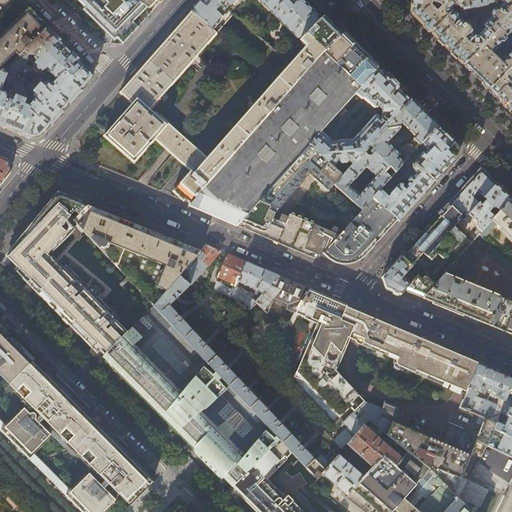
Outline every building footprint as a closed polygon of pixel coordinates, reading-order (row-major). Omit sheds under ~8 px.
[(78,0),(122,44),(132,33),(151,11),(134,0),(78,0)] [(134,0),(151,11),(160,0),(134,0)] [(216,32),(232,14),(230,12),(215,0),(201,0),(200,1),(192,12),(216,32)] [(242,0),(244,2),(245,0),(215,0),(230,12),(240,0),(242,0)] [(258,0),(299,40),(321,19),(302,0),(258,0)] [(413,0),(411,11),(419,20),(431,32),(451,12),(453,12),(449,8),(454,2),(463,10),(469,9),(466,0),(413,0)] [(511,0),(466,0),(469,9),(487,5),(488,4),(492,3),(493,2),(499,8),(498,9),(496,9),(494,10),(492,11),(491,13),(491,14),(492,17),(483,26),(485,28),(490,33),(497,27),(511,10),(511,0)] [(47,28),(30,10),(5,35),(0,39),(0,70),(1,71),(3,71),(10,64),(47,28)] [(511,10),(497,27),(499,29),(511,41),(511,10)] [(216,32),(192,12),(184,21),(169,37),(120,93),(132,104),(108,131),(104,136),(134,162),(155,139),(166,149),(172,154),(183,164),(190,171),(173,191),(183,200),(184,200),(186,198),(190,203),(341,35),(327,20),(324,17),(321,19),(299,40),(305,46),(207,158),(156,112),(154,114),(150,110),(216,34),(216,32)] [(499,29),(497,27),(490,33),(485,28),(477,36),(474,36),(471,33),(472,31),(471,30),(472,28),(472,26),(471,25),(469,23),(467,22),(464,23),(458,17),(457,16),(456,13),(455,13),(453,12),(451,12),(431,32),(449,49),(464,64),(499,29)] [(66,48),(47,28),(10,64),(17,72),(28,61),(28,55),(33,55),(51,72),(50,73),(56,79),(64,71),(71,78),(84,66),(66,48)] [(464,64),(477,77),(489,89),(511,65),(511,41),(499,29),(464,64)] [(343,33),(341,35),(190,203),(189,205),(217,217),(237,226),(241,222),(310,145),(321,133),(338,113),(343,108),(356,94),(378,68),(359,49),(343,33)] [(17,72),(10,64),(3,71),(7,74),(0,90),(0,125),(30,138),(42,135),(46,131),(51,125),(41,116),(39,118),(27,108),(27,106),(8,98),(8,97),(6,92),(8,91),(17,72)] [(507,107),(511,111),(511,65),(489,89),(507,107)] [(52,84),(48,83),(32,101),(27,106),(27,108),(39,118),(41,116),(51,125),(68,106),(91,80),(91,77),(91,73),(84,66),(71,78),(64,71),(56,79),(52,84)] [(338,143),(332,143),(321,133),(310,145),(334,167),(339,162),(342,164),(346,163),(348,161),(352,164),(363,152),(369,146),(410,100),(396,85),(378,68),(356,94),(361,99),(365,99),(374,108),(376,108),(378,110),(380,108),(382,110),(382,116),(380,118),(378,116),(374,116),(352,141),(341,141),(339,141),(338,143)] [(427,115),(430,112),(415,97),(412,100),(420,108),(427,115)] [(437,126),(427,115),(420,108),(412,100),(410,100),(369,146),(375,151),(375,152),(371,156),(368,156),(363,152),(352,164),(342,175),(340,177),(334,184),(362,209),(373,198),(380,190),(390,177),(385,173),(385,171),(391,166),(396,172),(402,165),(403,163),(397,157),(399,155),(387,143),(399,130),(398,127),(402,123),(416,137),(414,139),(418,143),(417,145),(413,142),(410,144),(409,144),(406,144),(401,149),(401,153),(408,159),(422,144),(437,126)] [(342,117),(347,111),(343,108),(338,113),(342,117)] [(403,184),(400,184),(388,196),(380,190),(373,198),(397,219),(399,221),(457,157),(456,145),(448,137),(437,126),(422,144),(429,151),(428,154),(428,156),(426,158),(425,157),(423,159),(421,157),(416,162),(415,162),(413,165),(413,166),(412,168),(416,174),(413,177),(412,176),(410,177),(407,181),(408,183),(406,186),(403,184)] [(340,177),(342,175),(334,167),(310,145),(241,222),(245,224),(243,228),(244,229),(256,234),(259,235),(260,231),(271,236),(272,239),(277,241),(277,243),(282,245),(304,254),(313,258),(315,254),(320,256),(322,253),(346,226),(339,220),(329,231),(314,224),(312,221),(310,220),(309,222),(307,221),(305,217),(304,217),(302,219),(300,218),(300,216),(298,215),(296,217),(295,216),(294,213),(291,212),(290,214),(288,213),(284,223),(272,218),(274,212),(269,210),(271,206),(276,208),(304,178),(298,173),(303,168),(308,173),(328,191),(334,184),(340,177)] [(0,183),(9,172),(6,160),(0,157),(0,183)] [(405,168),(402,165),(396,172),(395,173),(398,176),(405,168)] [(298,173),(304,178),(308,173),(303,168),(298,173)] [(498,212),(510,199),(503,192),(480,169),(439,214),(441,216),(453,226),(459,220),(457,217),(463,210),(467,213),(468,212),(469,213),(465,218),(468,221),(474,217),(477,220),(475,221),(476,228),(477,229),(474,233),(473,232),(467,238),(471,242),(479,234),(493,218),(490,215),(493,212),(491,209),(492,208),(493,207),(498,212)] [(107,352),(127,332),(96,300),(101,294),(101,293),(91,285),(86,290),(50,255),(71,233),(70,231),(77,224),(73,220),(83,208),(85,207),(60,197),(57,197),(54,198),(42,213),(23,236),(18,241),(21,244),(8,258),(16,267),(17,266),(20,269),(17,273),(27,283),(30,281),(104,354),(107,352)] [(397,219),(373,198),(362,209),(346,226),(322,253),(330,259),(332,260),(339,263),(350,263),(355,262),(361,258),(397,219)] [(511,200),(510,199),(498,212),(493,218),(479,234),(482,237),(496,223),(511,239),(511,200)] [(171,242),(171,238),(150,230),(119,218),(93,207),(92,210),(85,207),(83,208),(73,220),(77,224),(127,277),(129,280),(154,306),(198,255),(199,254),(171,242)] [(444,274),(471,242),(467,238),(453,226),(441,216),(403,258),(417,270),(420,272),(411,282),(404,290),(413,294),(422,298),(424,296),(443,275),(444,274)] [(271,236),(260,231),(259,235),(277,243),(277,241),(272,239),(271,236)] [(309,453),(292,436),(288,431),(266,409),(244,385),(222,361),(202,340),(182,319),(170,307),(180,296),(189,286),(190,285),(191,285),(194,282),(200,274),(205,268),(209,263),(219,251),(216,249),(207,245),(205,246),(199,254),(198,255),(154,306),(184,338),(277,436),(290,449),(306,466),(314,458),(309,453)] [(237,284),(246,262),(236,258),(227,254),(221,268),(217,276),(234,284),(232,289),(216,280),(215,289),(215,290),(232,296),(235,289),(237,284)] [(413,274),(417,270),(403,258),(400,256),(382,277),(384,283),(386,289),(399,295),(404,290),(411,282),(403,275),(408,270),(413,274)] [(254,291),(265,271),(256,267),(246,262),(237,284),(254,291)] [(295,312),(309,289),(293,283),(276,275),(265,271),(254,291),(253,293),(251,298),(255,301),(256,302),(258,305),(266,314),(268,313),(279,317),(280,314),(268,309),(273,298),(288,304),(288,305),(286,309),(295,312)] [(511,302),(444,274),(443,275),(424,296),(448,306),(480,319),(484,320),(485,323),(490,325),(491,324),(510,331),(511,331),(511,302)] [(129,280),(127,277),(120,283),(122,286),(129,280)] [(250,292),(249,295),(245,294),(239,289),(237,290),(235,289),(232,296),(249,310),(256,302),(255,301),(251,298),(253,293),(250,292)] [(502,405),(511,383),(511,375),(496,368),(449,349),(374,316),(328,297),(309,289),(295,312),(291,318),(304,322),(304,320),(317,325),(297,372),(343,420),(342,421),(353,431),(350,433),(345,428),(333,440),(343,450),(348,445),(372,466),(369,470),(402,497),(394,507),(400,511),(474,511),(462,500),(454,492),(470,453),(463,450),(442,442),(393,421),(386,413),(390,403),(385,400),(381,407),(365,401),(334,369),(348,337),(397,358),(395,362),(398,365),(415,372),(416,370),(465,391),(458,407),(485,419),(478,435),(476,440),(486,445),(511,456),(511,436),(497,430),(496,428),(499,414),(502,405)] [(234,485),(280,439),(277,436),(184,338),(154,306),(127,332),(107,352),(117,361),(114,364),(117,367),(119,366),(126,374),(136,384),(134,385),(159,411),(161,409),(162,409),(181,429),(180,431),(190,441),(199,433),(218,452),(223,458),(221,460),(230,470),(224,476),(234,485)] [(0,375),(10,385),(33,362),(0,329),(0,375)] [(153,483),(152,482),(33,362),(10,385),(41,416),(36,421),(35,419),(36,416),(35,414),(31,413),(30,414),(24,409),(7,426),(19,438),(34,453),(51,436),(39,424),(44,419),(100,475),(105,481),(101,486),(89,474),(72,491),(85,505),(92,511),(104,511),(115,501),(104,489),(108,485),(109,485),(127,502),(147,482),(150,486),(153,483)] [(511,383),(502,405),(511,408),(511,405),(511,401),(511,383)] [(399,407),(390,403),(386,413),(393,421),(399,407)] [(496,428),(497,430),(511,436),(511,408),(502,405),(499,414),(496,428)] [(463,450),(471,431),(449,422),(442,442),(463,450)] [(478,435),(471,431),(463,450),(470,453),(472,448),(476,440),(478,435)] [(290,449),(280,439),(234,485),(246,497),(245,498),(258,511),(305,511),(304,510),(301,509),(297,509),(266,477),(290,454),(289,451),(290,449)] [(483,453),(486,445),(476,440),(472,448),(483,453)] [(343,450),(325,470),(314,458),(306,466),(318,479),(323,474),(347,495),(346,497),(364,511),(389,511),(394,507),(402,497),(369,470),(363,476),(340,455),(343,450)] [(480,505),(488,490),(468,480),(460,496),(462,497),(462,500),(474,511),(478,505),(480,505)]
